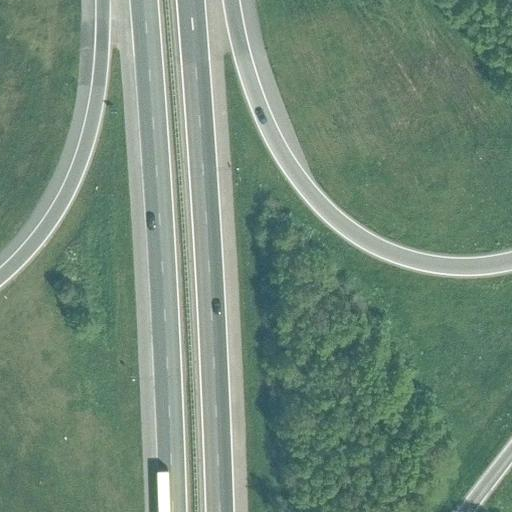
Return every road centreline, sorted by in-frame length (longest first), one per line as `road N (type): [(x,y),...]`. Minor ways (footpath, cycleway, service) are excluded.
road 1 (motorway): [(220,511),(188,0)]
road 2 (motorway): [(140,0),(170,511)]
road 3 (motorway): [(511,260),(421,262),(343,227),(294,174),(260,115),(229,0)]
road 4 (motorway): [(101,0),(91,120),(74,173),(45,227),(0,276)]
